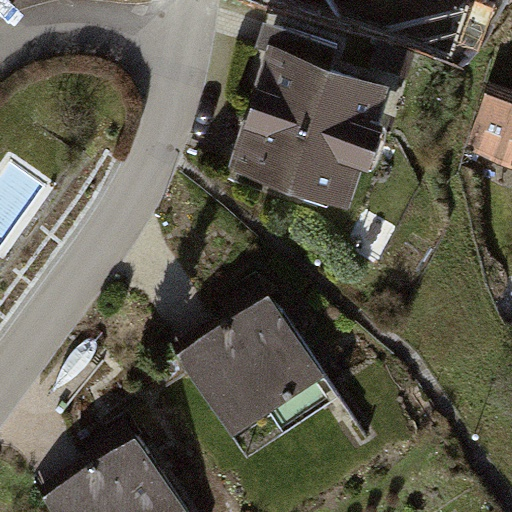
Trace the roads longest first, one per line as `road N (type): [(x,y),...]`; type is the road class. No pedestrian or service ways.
road 1 (residential): [(166,62),(174,96),(159,152),(115,229),(0,382)]
road 2 (residential): [(0,54),(37,32),(97,27),(137,37),(166,62)]
